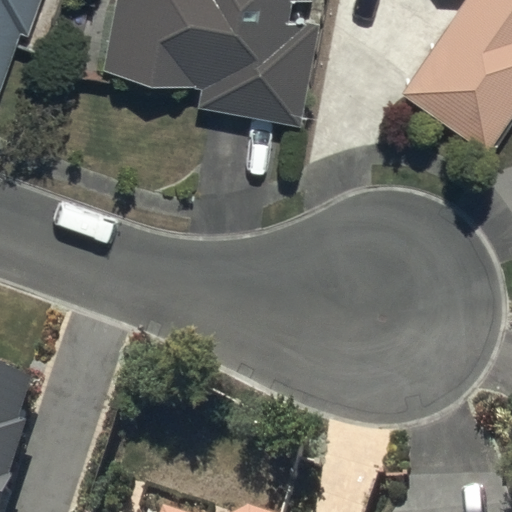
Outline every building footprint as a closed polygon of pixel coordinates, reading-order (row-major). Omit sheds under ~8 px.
[(0,0),(0,71),(20,15),(32,19),(38,0),(0,0)] [(113,0),(105,51),(204,68),(200,91),(304,109),(322,5),(295,0),(113,0)] [(511,104),(511,0),(454,0),(401,77),(489,138),(511,104)] [(0,511),(9,511),(39,422),(22,417),(37,372),(0,360),(0,511)] [(199,511),(167,502),(163,511),(286,511),(260,504),(245,511),(199,511)]
